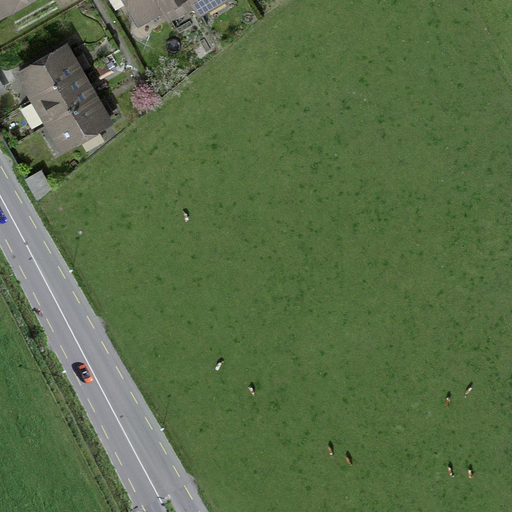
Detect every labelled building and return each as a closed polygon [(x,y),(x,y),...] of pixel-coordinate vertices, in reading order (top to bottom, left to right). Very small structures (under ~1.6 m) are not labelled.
[(0,0),(0,8),(14,0),(0,0)] [(112,0),(124,22),(155,8),(151,0),(112,0)] [(158,15),(186,2),(185,0),(151,0),(155,8),(158,15)] [(192,14),(221,0),(185,0),(186,2),(192,14)] [(22,100),(77,71),(60,38),(5,67),(22,100)] [(36,126),(91,97),(77,71),(22,100),(36,126)] [(103,120),(91,97),(36,126),(48,149),(103,120)]
